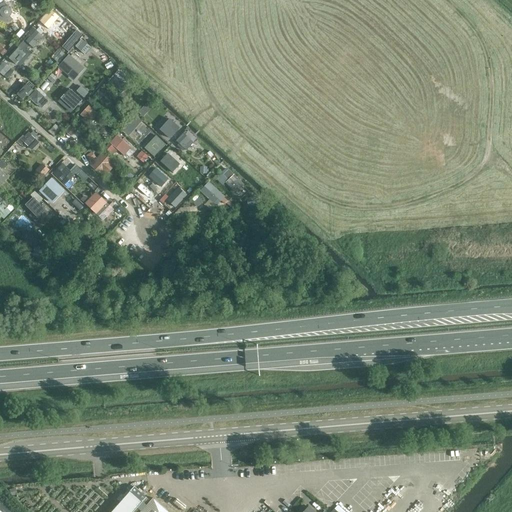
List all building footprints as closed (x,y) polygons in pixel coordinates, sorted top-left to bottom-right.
[(2,0),(0,0),(0,10),(6,16),(12,8),(2,0)] [(49,11),(43,19),(50,25),(57,17),(49,11)] [(12,23),(21,29),(28,20),(19,13),(12,23)] [(33,27),(26,35),(36,45),(43,37),(33,27)] [(83,41),(77,47),(85,54),(91,48),(83,41)] [(12,52),(6,60),(11,65),(18,57),(12,52)] [(68,57),(62,65),(73,74),(79,66),(68,57)] [(4,61),(0,65),(0,72),(3,76),(4,76),(8,79),(14,71),(4,61)] [(120,70),(108,82),(122,95),(134,83),(120,70)] [(53,73),(47,80),(58,89),(63,82),(53,73)] [(30,79),(17,93),(23,99),(36,85),(30,79)] [(77,90),(84,97),(90,92),(82,84),(77,90)] [(71,87),(59,99),(71,112),(83,99),(71,87)] [(103,88),(95,96),(103,103),(105,100),(109,104),(114,99),(103,88)] [(36,90),(30,97),(41,108),(48,101),(36,90)] [(87,105),(80,113),(91,122),(98,115),(87,105)] [(146,105),(139,112),(151,124),(158,117),(146,105)] [(166,113),(157,124),(161,128),(170,117),(166,113)] [(136,118),(128,126),(141,137),(148,129),(136,118)] [(160,130),(170,139),(180,128),(170,119),(160,130)] [(74,121),(64,131),(71,137),(72,137),(75,140),(82,133),(78,129),(80,127),(74,121)] [(39,142),(29,132),(24,137),(23,135),(17,141),(21,145),(24,142),(31,149),(39,142)] [(184,133),(176,141),(187,150),(194,143),(184,133)] [(154,157),(166,144),(155,134),(144,146),(154,157)] [(117,136),(110,144),(124,156),(131,148),(117,136)] [(105,152),(91,167),(101,176),(104,173),(107,176),(115,167),(112,165),(114,161),(105,152)] [(167,154),(160,162),(167,168),(174,160),(167,154)] [(42,178),(51,168),(43,162),(34,172),(42,178)] [(61,180),(67,173),(59,165),(54,170),(55,172),(54,173),(61,180)] [(153,166),(147,174),(160,186),(167,178),(153,166)] [(9,178),(0,169),(0,184),(1,186),(9,178)] [(234,174),(225,183),(235,193),(244,184),(234,174)] [(65,191),(50,177),(42,184),(43,185),(39,189),(45,194),(53,203),(65,191)] [(200,191),(217,207),(225,197),(209,182),(200,191)] [(139,183),(132,191),(139,197),(140,196),(145,201),(150,195),(145,190),(146,189),(139,183)] [(0,219),(14,209),(0,190),(0,203),(0,204),(0,219)] [(96,193),(86,205),(92,210),(102,200),(96,193)] [(193,199),(199,205),(205,199),(198,193),(193,199)] [(38,218),(46,210),(33,198),(25,205),(38,218)] [(78,212),(84,206),(76,198),(70,203),(78,212)] [(17,210),(10,218),(21,228),(28,221),(17,210)] [(169,511),(153,498),(151,501),(134,486),(111,511),(169,511)] [(0,504),(0,511),(10,511),(1,503),(0,504)]
